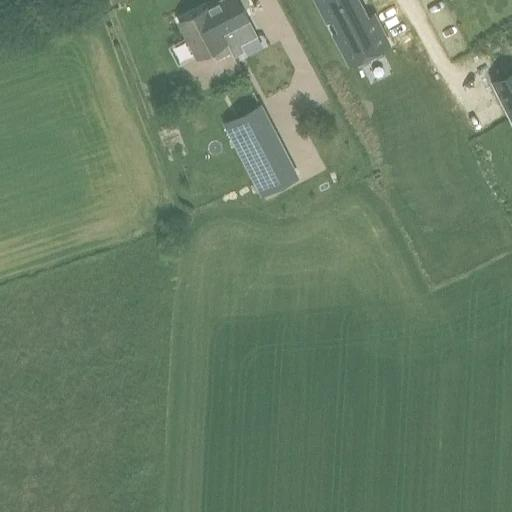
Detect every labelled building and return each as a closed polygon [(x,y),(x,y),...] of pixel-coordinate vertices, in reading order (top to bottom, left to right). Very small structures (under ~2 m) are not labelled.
[(179,24),(197,60),(211,53),(215,63),(231,56),(222,37),(248,24),(243,13),(250,9),(245,0),(214,0),(217,6),(209,10),(179,24)] [(314,0),(347,65),(390,43),(374,12),(368,15),(360,0),(314,0)] [(281,22),(268,27),(275,44),(287,39),(281,22)] [(511,71),(490,82),(511,124),(511,71)] [(361,147),(423,121),(405,79),(343,106),(361,147)] [(259,104),(221,123),(250,181),(289,160),(259,104)] [(469,123),(462,104),(425,117),(436,149),(465,139),(461,126),(469,123)]
